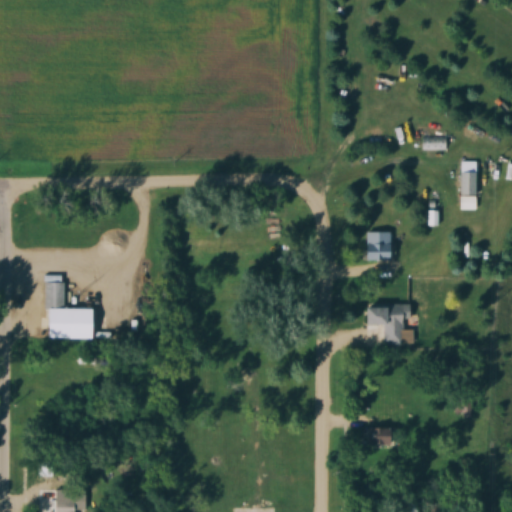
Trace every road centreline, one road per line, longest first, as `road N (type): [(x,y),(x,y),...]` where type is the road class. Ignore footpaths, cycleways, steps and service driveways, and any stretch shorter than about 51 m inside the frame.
road 1 (residential): [(328,511),(323,183)]
road 2 (residential): [(323,183),(0,188)]
road 3 (residential): [(8,511),(3,189)]
